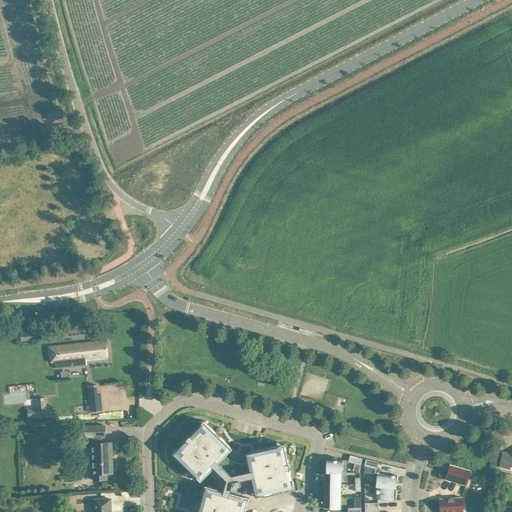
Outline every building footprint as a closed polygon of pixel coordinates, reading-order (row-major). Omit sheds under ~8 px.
[(20,333),(21,341),(34,339),(33,331),(20,333)] [(55,362),(56,369),(87,365),(86,358),(108,356),(106,341),(49,347),(51,362),(55,362)] [(88,392),(89,405),(87,406),(87,412),(103,411),(101,391),(98,391),(88,392)] [(37,408),(27,409),(28,418),(32,418),(32,419),(49,417),(47,400),(46,400),(45,397),(36,398),(37,408)] [(255,497),(293,489),(294,489),(285,444),(245,453),(250,471),(235,475),(230,473),(219,463),(233,449),(204,421),(172,454),(201,481),(209,473),(219,482),(217,489),(205,485),(197,511),(245,511),(249,498),(230,492),(231,490),(237,491),(238,487),(252,484),(255,497)] [(85,437),(93,436),(93,443),(92,443),(93,454),(90,454),(89,456),(89,459),(89,461),(91,463),(93,463),(94,480),(107,479),(107,473),(113,473),(112,442),(102,443),(102,436),(105,436),(105,426),(85,427),(85,437)] [(501,462),(500,469),(509,471),(510,467),(511,467),(511,454),(503,453),(501,462)] [(350,455),(348,462),(361,465),(363,458),(350,455)] [(347,460),(343,460),(337,460),(337,458),(333,458),(333,460),(327,460),(327,472),(342,472),(347,472),(347,460)] [(366,459),(364,466),(364,472),(365,473),(375,473),(376,469),(377,469),(379,462),(366,459)] [(466,485),(470,471),(450,465),(446,479),(466,485)] [(342,472),(327,472),(325,472),(325,483),(341,483),(341,473),(342,473),(342,472)] [(377,475),(376,487),(396,488),(397,476),(377,475)] [(483,488),(489,486),(487,480),(481,481),(483,488)] [(325,483),(325,495),(341,495),(341,483),(325,483)] [(397,488),(396,488),(376,487),(376,499),(396,500),(397,488)] [(341,509),(341,495),(325,495),(325,508),(341,509)] [(462,511),(462,497),(440,499),(440,511),(462,511)] [(111,511),(111,499),(94,499),(94,511),(111,511)]
